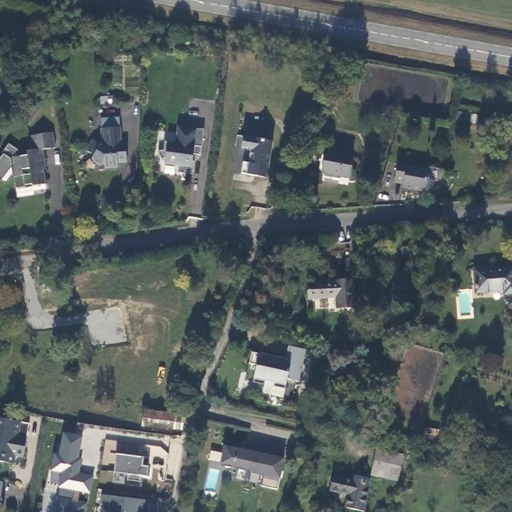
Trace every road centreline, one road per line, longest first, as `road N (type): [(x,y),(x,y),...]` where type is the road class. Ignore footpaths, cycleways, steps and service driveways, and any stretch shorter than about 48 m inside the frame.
road 1 (primary): [(511,56),(188,0)]
road 2 (tertiary): [(255,228),(511,210)]
road 3 (tertiary): [(25,263),(255,228)]
road 4 (residential): [(255,228),(253,257),(193,410)]
road 5 (residential): [(193,410),(359,443)]
